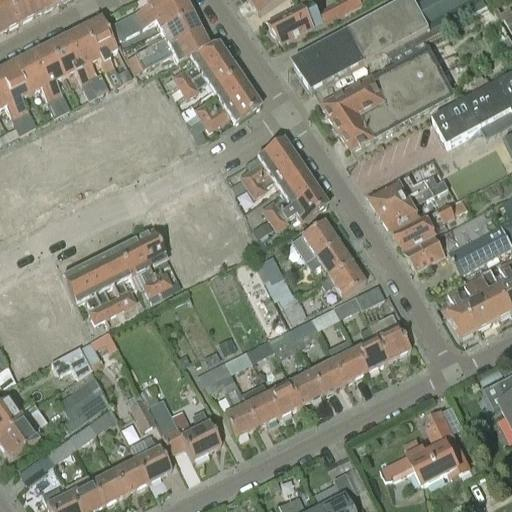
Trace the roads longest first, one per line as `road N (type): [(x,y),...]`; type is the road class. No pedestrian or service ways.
road 1 (residential): [(0,274),(292,122)]
road 2 (residential): [(177,511),(450,373)]
road 3 (residential): [(450,373),(292,122)]
road 4 (residential): [(292,122),(210,0)]
road 5 (residential): [(0,57),(110,0)]
